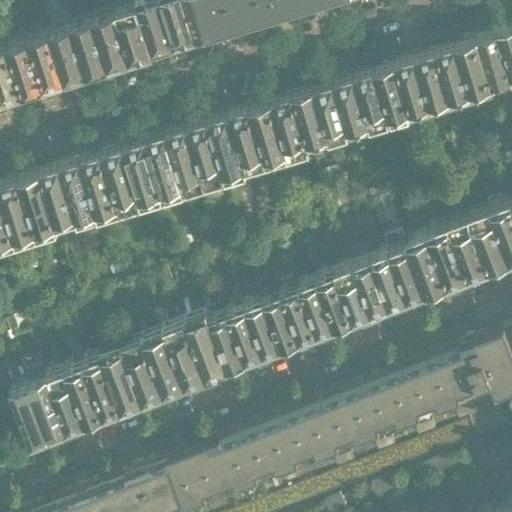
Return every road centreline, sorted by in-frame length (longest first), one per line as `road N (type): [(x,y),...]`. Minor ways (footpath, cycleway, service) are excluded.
road 1 (residential): [(511,286),(0,483)]
road 2 (residential): [(434,0),(0,132)]
